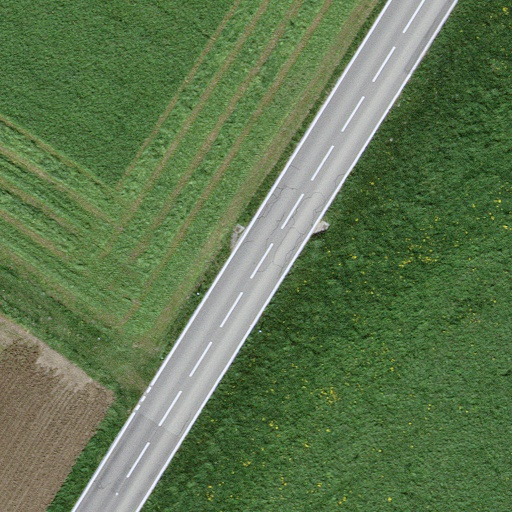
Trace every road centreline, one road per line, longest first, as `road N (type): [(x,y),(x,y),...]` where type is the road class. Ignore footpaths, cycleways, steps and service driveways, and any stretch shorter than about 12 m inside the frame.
road 1 (secondary): [(420,0),(105,511)]
road 2 (track): [(0,281),(175,398)]
